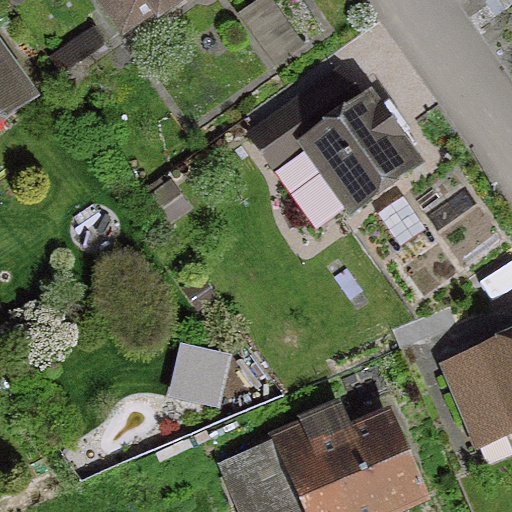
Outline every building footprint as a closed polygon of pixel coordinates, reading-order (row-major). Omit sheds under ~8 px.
[(95,0),(119,33),(151,9),(155,15),(175,0),(95,0)] [(511,0),(492,0),(500,11),(511,2),(511,0)] [(0,118),(25,101),(0,66),(0,118)] [(358,108),(335,75),(247,137),(271,170),(303,147),(348,211),(409,168),(391,142),(403,133),(384,106),(371,115),(363,104),(358,108)] [(502,435),(511,430),(511,339),(469,358),(470,359),(441,372),(472,445),(501,433),(502,435)] [(229,355),(182,344),(171,394),(218,405),(229,355)] [(385,511),(417,498),(383,421),(336,442),(324,416),(270,440),(272,445),(253,453),(255,457),(219,473),(235,511),(385,511)]
